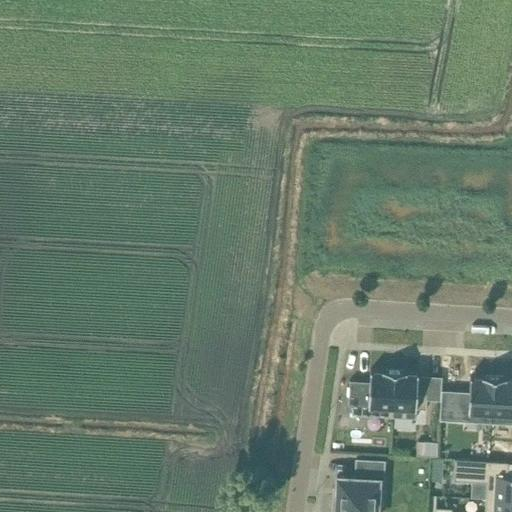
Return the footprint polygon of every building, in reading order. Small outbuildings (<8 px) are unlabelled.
[(382,369),(370,369),(370,381),(350,380),(348,404),(352,404),(352,414),(392,416),(394,369),(382,368),(382,369)] [(407,369),(394,369),(392,416),(415,417),(416,407),(426,408),(427,393),(417,392),(418,371),(407,371),(407,369)] [(441,389),(439,419),(491,422),(494,375),(482,374),(482,375),(470,374),(469,390),(441,389)] [(494,375),(491,422),(511,423),(511,376),(507,377),(507,375),(494,375)] [(377,511),(378,501),(382,501),(384,459),(356,457),(355,475),(337,474),(336,485),(336,499),(333,499),(331,511),(377,511)] [(433,457),(433,467),(443,468),(444,458),(433,457)] [(455,458),(453,479),(487,481),(486,497),(511,498),(511,475),(508,475),(508,462),(508,461),(455,458)] [(456,511),(452,511),(451,511),(511,511),(511,498),(486,497),(484,511),(456,511)]
